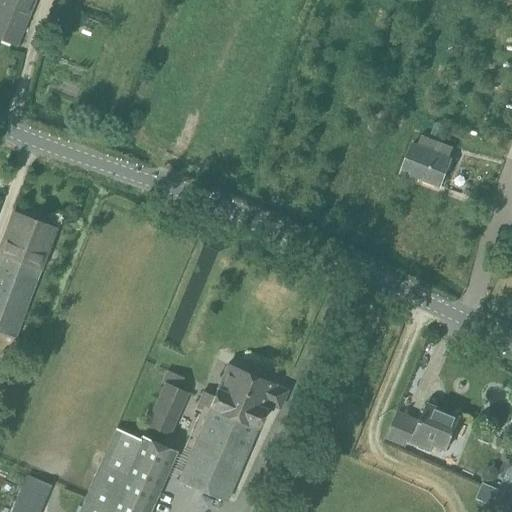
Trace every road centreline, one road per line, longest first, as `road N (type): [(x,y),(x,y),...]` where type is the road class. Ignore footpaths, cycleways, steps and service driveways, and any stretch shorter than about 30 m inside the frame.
road 1 (tertiary): [(511,343),(226,209),(0,126)]
road 2 (track): [(511,188),(464,320)]
